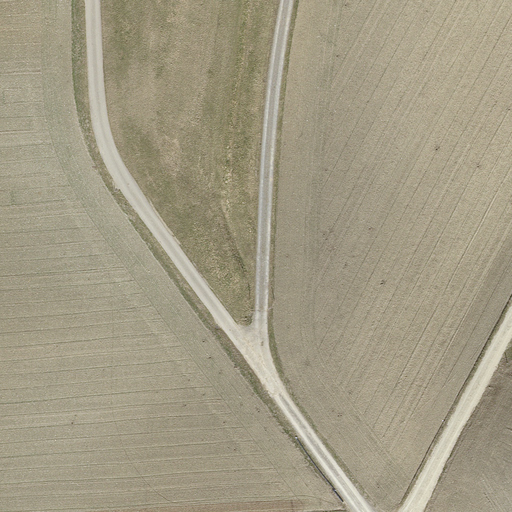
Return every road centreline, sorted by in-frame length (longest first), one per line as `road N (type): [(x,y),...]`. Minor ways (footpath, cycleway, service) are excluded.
road 1 (track): [(259,361),(112,166),(95,106),(90,0)]
road 2 (track): [(285,0),(268,126),(259,361)]
road 3 (track): [(416,511),(511,327)]
road 4 (track): [(364,511),(259,361)]
